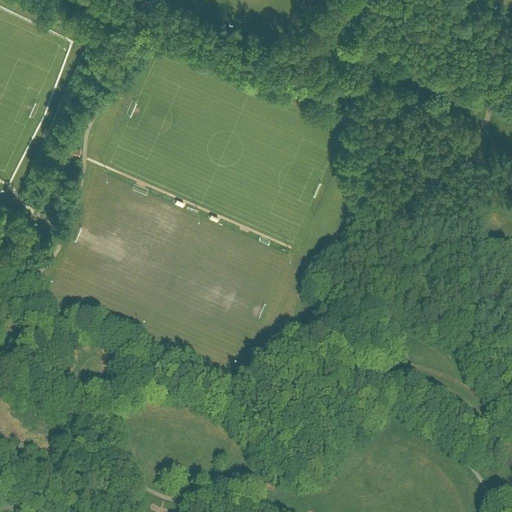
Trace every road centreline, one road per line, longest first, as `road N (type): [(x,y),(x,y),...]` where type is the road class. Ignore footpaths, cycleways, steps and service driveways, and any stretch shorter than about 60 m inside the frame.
road 1 (track): [(18,289),(14,318),(25,351),(102,414),(132,476),(157,492),(259,511)]
road 2 (track): [(154,27),(86,137),(55,244),(18,289)]
road 3 (track): [(310,110),(336,125),(356,155),(360,199),(334,289),(337,315),(362,347)]
road 4 (track): [(116,0),(192,50),(310,110)]
road 5 (track): [(489,511),(478,476),(368,381),(362,347)]
road 6 (track): [(362,347),(456,383),(511,433)]
road 7 (track): [(379,0),(351,57),(323,80),(310,110)]
